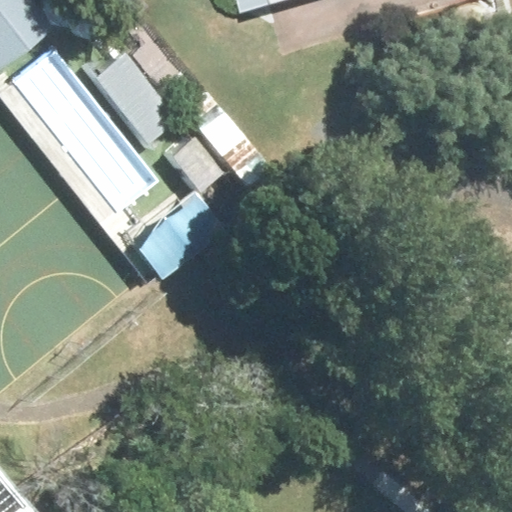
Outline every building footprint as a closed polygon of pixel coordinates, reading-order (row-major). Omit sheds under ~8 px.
[(208,0),(216,21),(277,0),(208,0)] [(511,0),(463,0),(469,14),(511,1),(511,0)] [(252,160),(200,95),(177,113),(228,178),(252,160)] [(214,170),(183,131),(154,154),(186,193),(214,170)] [(511,380),(511,316),(476,347),(508,384),(511,380)]
